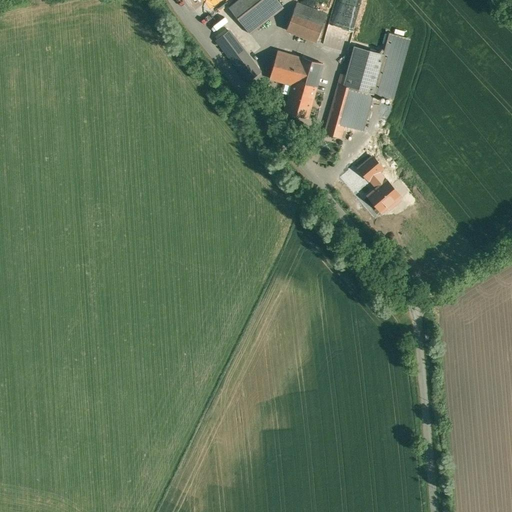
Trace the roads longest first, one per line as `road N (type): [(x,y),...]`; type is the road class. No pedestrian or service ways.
road 1 (unclassified): [(175,0),(223,73),(416,311)]
road 2 (unclassified): [(416,311),(433,511)]
